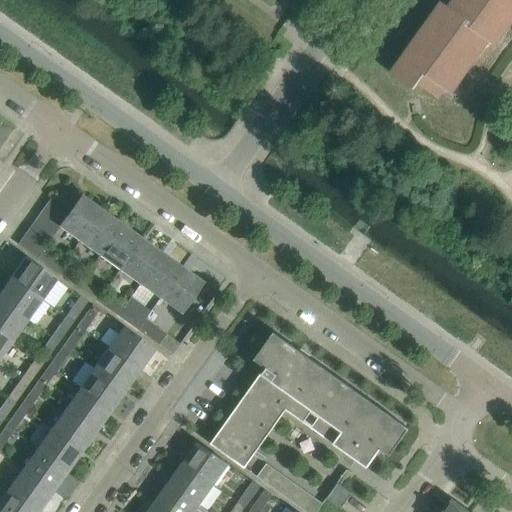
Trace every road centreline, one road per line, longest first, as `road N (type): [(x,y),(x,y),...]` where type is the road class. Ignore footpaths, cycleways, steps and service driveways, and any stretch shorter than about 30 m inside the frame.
road 1 (tertiary): [(490,384),(218,189)]
road 2 (residential): [(81,511),(254,266)]
road 3 (tertiary): [(218,189),(0,32)]
road 4 (residential): [(468,416),(254,266)]
road 5 (residential): [(254,266),(61,131)]
road 6 (residential): [(218,189),(350,0)]
